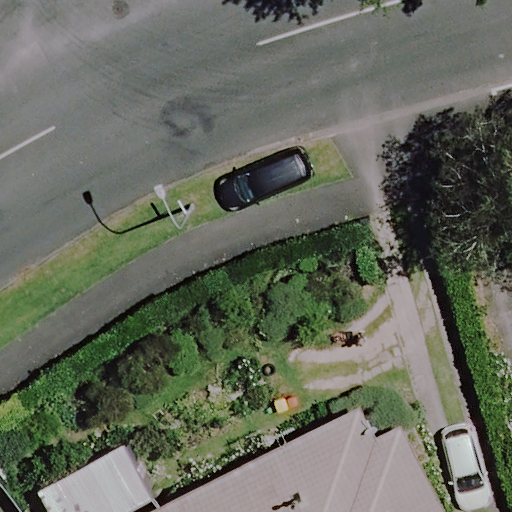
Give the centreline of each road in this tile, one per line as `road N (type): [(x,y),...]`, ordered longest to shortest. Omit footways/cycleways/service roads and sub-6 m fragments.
road 1 (unclassified): [(122,91),(407,0)]
road 2 (unclassified): [(0,162),(122,91)]
